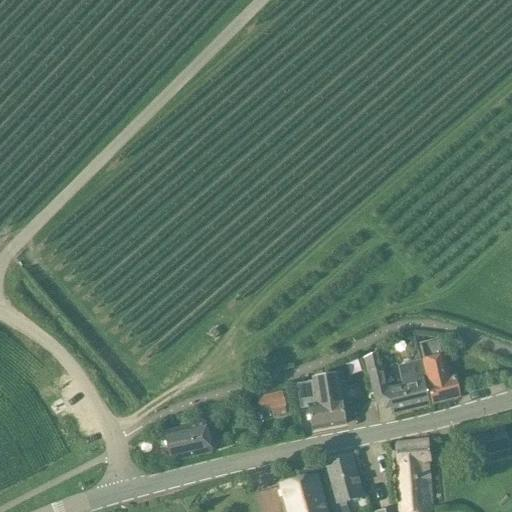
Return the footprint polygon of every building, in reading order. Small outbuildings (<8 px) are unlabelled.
[(214,329),(210,333),(216,339),(220,335),(214,329)] [(434,341),(419,345),(424,363),(423,363),(433,404),(460,397),(455,379),(450,380),(441,343),(440,339),(434,341)] [(383,370),(369,373),(376,404),(390,401),(394,415),(430,406),(423,379),(424,379),(420,363),(399,368),(403,386),(388,390),(383,370)] [(338,377),(312,382),(312,384),(296,386),(301,409),(310,407),(314,431),(346,425),(338,377)] [(262,413),(286,407),(283,393),(258,399),(262,413)] [(172,463),(212,453),(206,425),(165,434),(172,463)] [(504,427),(477,434),(483,455),(510,448),(509,445),(511,444),(511,432),(506,434),(504,427)] [(395,447),(400,511),(432,510),(428,463),(430,463),(429,444),(395,447)] [(327,469),(323,469),(325,479),(330,478),(336,505),(337,504),(338,507),(339,511),(348,511),(346,502),(362,498),(353,460),(327,466),(327,469)] [(326,511),(316,479),(282,489),(288,511),(326,511)]
